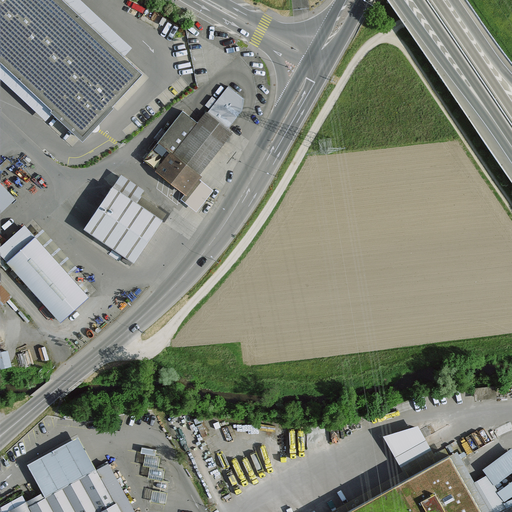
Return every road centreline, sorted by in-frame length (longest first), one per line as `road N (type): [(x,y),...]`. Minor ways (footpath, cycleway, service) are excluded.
road 1 (track): [(101,350),(154,350),(264,225),(364,50),(387,32),(511,208)]
road 2 (primary): [(0,435),(180,280),(229,219),(262,158)]
road 3 (trunk): [(409,0),(511,148)]
road 4 (track): [(511,135),(429,11)]
